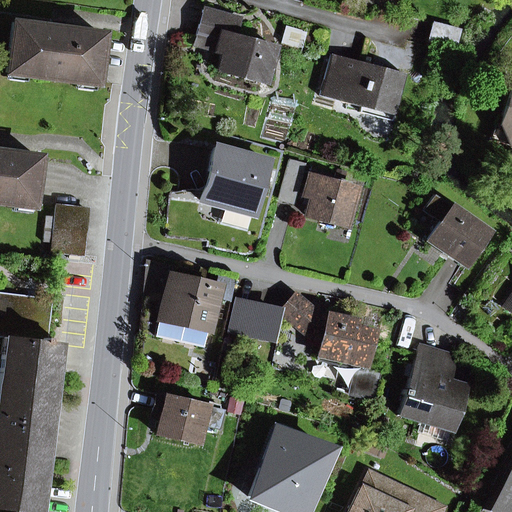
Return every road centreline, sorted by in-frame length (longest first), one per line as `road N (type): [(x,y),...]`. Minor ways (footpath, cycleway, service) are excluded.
road 1 (residential): [(119,241),(424,311),(511,369)]
road 2 (secondary): [(119,241),(91,511)]
road 3 (secondary): [(147,0),(119,241)]
road 4 (residential): [(260,0),(403,39)]
